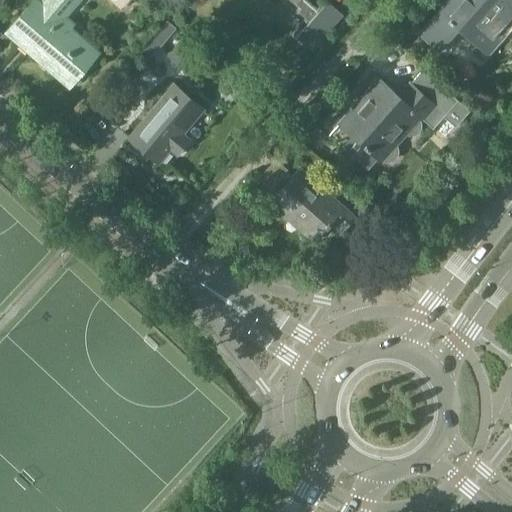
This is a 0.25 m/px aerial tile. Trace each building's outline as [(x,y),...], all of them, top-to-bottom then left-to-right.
[(69,86),(98,53),(69,28),(72,25),(63,16),(76,0),(41,0),(40,2),(37,0),(33,0),(6,31),(69,86)] [(311,40),(335,13),(324,4),(317,11),(304,0),(292,0),(312,17),(300,31),(311,40)] [(511,0),(447,0),(417,33),(437,51),(457,29),(487,55),(511,26),(511,0)] [(167,19),(140,51),(149,58),(175,27),(167,19)] [(187,69),(203,50),(184,35),(169,54),(187,69)] [(378,78),(339,122),(353,135),(378,157),(380,158),(381,158),(384,160),(388,160),(392,159),(395,157),(397,154),(397,150),(396,146),(393,143),(404,132),(407,134),(411,135),(415,134),(418,131),(420,128),(420,124),(419,121),(416,118),(418,116),(434,128),(458,100),(423,69),(410,84),(409,84),(399,96),(378,78)] [(183,130),(202,108),(174,84),(130,137),(158,160),(169,148),(177,155),(192,137),(183,130)] [(101,99),(95,106),(107,116),(113,110),(101,99)] [(344,227),(354,215),(300,168),(270,201),(313,239),(332,217),(344,227)] [(394,197),(388,205),(394,211),(403,201),(398,197),(394,197)]
